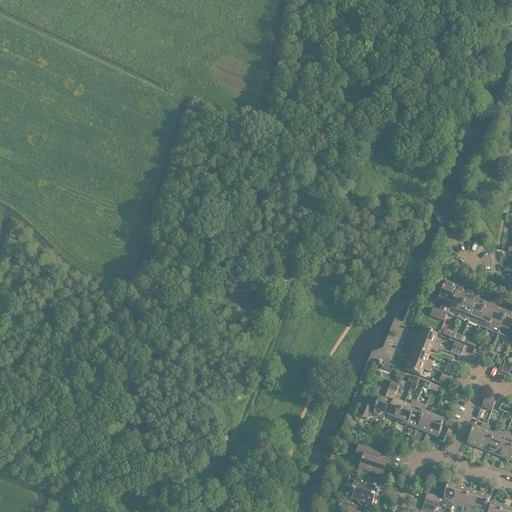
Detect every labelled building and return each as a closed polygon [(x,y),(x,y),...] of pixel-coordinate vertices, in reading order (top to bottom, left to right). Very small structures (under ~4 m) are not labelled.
[(440,279),(443,273),(436,270),(431,282),(438,285),(438,284),(442,286),(437,297),(443,299),(438,310),(432,308),(429,314),(443,320),(450,302),(455,291),(453,290),(455,285),(444,280),(440,279)] [(462,288),(457,285),(455,291),(450,302),(446,312),(457,317),(457,316),(465,295),(459,293),(460,290),(461,291),(462,288)] [(472,298),(465,295),(457,316),(463,320),(464,319),(467,320),(475,299),(476,297),(473,294),(473,295),(472,298)] [(485,303),(475,299),(467,320),(467,321),(477,325),(485,303)] [(495,308),(485,303),(477,325),(487,329),(495,308)] [(505,312),(495,308),(487,329),(497,333),(497,332),(505,312)] [(511,314),(505,312),(497,332),(507,336),(507,337),(506,341),(508,342),(511,332),(511,314)] [(440,343),(433,340),(436,334),(419,327),(415,338),(431,345),(438,347),(440,343)] [(451,331),(449,336),(459,340),(461,335),(451,331)] [(438,347),(431,345),(415,338),(411,348),(427,355),(430,349),(436,352),(438,347)] [(450,352),(459,356),(463,345),(454,342),(450,352)] [(486,358),(489,352),(484,351),(487,345),(481,343),(477,354),(486,358)] [(432,363),(425,360),(427,355),(411,348),(407,358),(423,365),(430,368),(432,363)] [(430,368),(423,365),(407,358),(402,369),(419,375),(422,369),(428,372),(430,368)] [(499,371),(507,374),(511,363),(504,360),(499,371)] [(443,371),(452,375),(455,366),(450,364),(447,363),(443,371)] [(441,372),(437,382),(447,386),(451,376),(441,372)] [(363,403),(358,415),(365,418),(368,412),(371,413),(370,415),(375,417),(376,415),(382,418),(389,402),(390,403),(398,384),(390,381),(387,388),(388,388),(383,399),(378,397),(373,408),(370,407),(370,406),(363,403)] [(494,401),(484,397),(480,406),(490,410),(494,401)] [(385,416),(396,420),(403,403),(392,399),(385,416)] [(406,424),(413,407),(415,400),(411,399),(408,405),(403,403),(396,420),(406,424)] [(416,428),(423,411),(425,405),(415,400),(413,407),(406,424),(416,428)] [(426,432),(433,415),(435,409),(425,405),(423,411),(416,428),(426,432)] [(433,415),(426,432),(440,437),(439,440),(445,443),(450,431),(440,427),(443,419),(437,417),(439,410),(435,408),(433,415)] [(481,421),(478,428),(472,425),(466,442),(476,446),(483,430),(486,423),(481,421)] [(486,423),(483,430),(476,446),(486,450),(493,434),(487,431),(490,425),(486,423)] [(493,434),(486,450),(496,454),(503,438),(506,431),(501,429),(500,431),(495,429),(493,434)] [(506,431),(503,438),(496,454),(506,458),(511,443),(511,436),(507,435),(508,432),(506,431)] [(379,456),(380,450),(358,443),(355,452),(362,455),(358,468),(380,476),(386,459),(379,456)] [(365,479),(349,473),(346,482),(352,484),(348,497),(371,505),(376,489),(363,484),(365,479)] [(457,486),(458,483),(455,482),(453,485),(446,483),(444,491),(439,489),(437,497),(438,497),(436,503),(450,508),(451,503),(457,486)] [(457,486),(451,503),(462,507),(468,490),(457,486)] [(461,511),(471,511),(478,493),(468,490),(462,507),(460,511),(461,511)] [(483,511),(489,497),(482,495),(483,491),(479,490),(478,493),(471,511),(483,511)] [(423,499),(436,503),(438,497),(437,497),(425,493),(423,499)] [(422,505),(434,509),(436,503),(423,499),(422,505)] [(347,511),(357,511),(354,511),(356,505),(340,500),(338,506),(348,509),(347,511)] [(486,511),(498,511),(501,505),(490,502),(486,511)]
